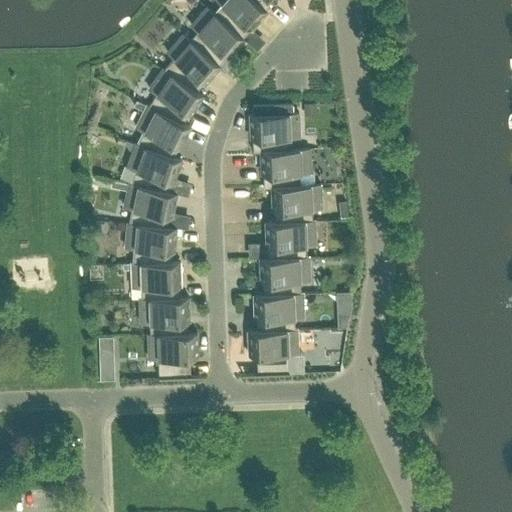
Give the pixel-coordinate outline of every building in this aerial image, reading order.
[(218,0),(221,2),(213,11),(213,12),(241,36),(242,36),(256,19),(258,21),(267,10),(265,9),(254,0),(218,0)] [(254,0),(265,9),(272,0),(254,0)] [(206,5),(200,11),(200,12),(190,23),(197,29),(190,38),(189,39),(218,64),(218,63),(232,47),(234,48),(244,37),(242,36),(241,36),(213,12),(213,11),(206,5)] [(211,75),(220,65),(218,63),(218,64),(189,39),(190,38),(182,32),(177,39),(167,50),(174,57),(164,68),(195,90),(196,89),(209,74),(211,75)] [(162,67),(157,74),(149,87),(156,92),(148,104),(148,105),(182,122),(182,121),(193,105),(195,106),(203,94),(196,89),(195,90),(164,68),(162,67)] [(143,110),(146,104),(136,99),(133,105),(143,110)] [(303,114),(317,113),(316,100),(303,101),(303,114)] [(244,113),(244,114),(249,114),(249,127),(252,127),(252,150),(260,150),(260,149),(290,148),(290,136),(299,135),(299,120),(299,111),(292,111),(292,101),(252,103),(253,113),(244,113)] [(146,103),(146,104),(143,110),(142,111),(135,125),(144,129),(137,143),(173,156),(173,155),(182,137),(184,138),(190,126),(182,121),(182,122),(148,105),(148,104),(146,103)] [(135,142),(134,142),(132,150),(127,165),(136,168),(131,182),(130,182),(168,191),(168,190),(175,171),(177,172),(182,158),(173,155),(173,156),(137,143),(135,142)] [(310,155),(309,147),(290,148),(260,149),(260,150),(260,163),(263,163),(263,186),(271,186),(271,185),(301,184),(301,183),(301,171),(310,171),(310,155)] [(113,180),(111,186),(126,189),(128,183),(113,180)] [(126,189),(126,190),(127,190),(123,205),(132,207),(129,222),(167,226),(167,225),(171,205),(174,206),(177,192),(168,190),(168,191),(130,182),(131,182),(128,181),(128,183),(126,189)] [(321,191),(320,182),(301,183),(301,184),(271,185),(271,186),(271,198),(273,198),(274,220),(274,221),(312,219),(312,207),(321,206),(320,191),(321,191)] [(315,227),(314,219),(312,219),(274,221),(274,220),(265,220),(265,235),(268,234),(268,256),(268,257),(306,255),(306,243),(315,243),(314,227),(315,227)] [(127,221),(126,230),(125,245),(134,246),(133,261),(133,262),(171,260),(173,240),(175,240),(176,226),(167,225),(167,226),(129,222),(127,221)] [(309,264),(309,255),(306,255),(268,257),(268,256),(259,257),(259,271),(262,271),(262,293),(263,293),(300,292),(300,291),(300,279),(309,279),(309,264)] [(130,261),(131,270),(131,285),(141,285),(141,297),(141,298),(179,296),(178,274),(181,274),(180,260),(171,260),(133,262),(133,261),(130,261)] [(303,300),(303,291),(300,291),(300,292),(263,293),(262,293),(253,293),(253,307),(256,307),(257,329),(294,328),(294,327),(294,315),(303,315),(303,300)] [(149,321),(150,333),(187,332),(187,331),(187,310),(189,309),(188,295),(179,296),(141,298),(141,297),(139,297),(139,306),(140,321),(149,321)] [(241,372),(241,373),(305,371),(305,370),(305,369),(289,370),(288,352),(297,351),(297,336),(297,327),(294,327),(294,328),(257,329),(247,329),(248,349),(250,349),(250,353),(256,353),(257,371),(241,372)] [(142,377),(206,374),(206,373),(190,374),(189,356),(195,355),(195,351),(198,351),(197,331),(187,331),(187,332),(150,333),(147,333),(147,341),(148,341),(148,357),(158,356),(158,375),(142,375),(142,376),(142,377)] [(113,362),(99,363),(100,378),(114,377),(113,362)]
